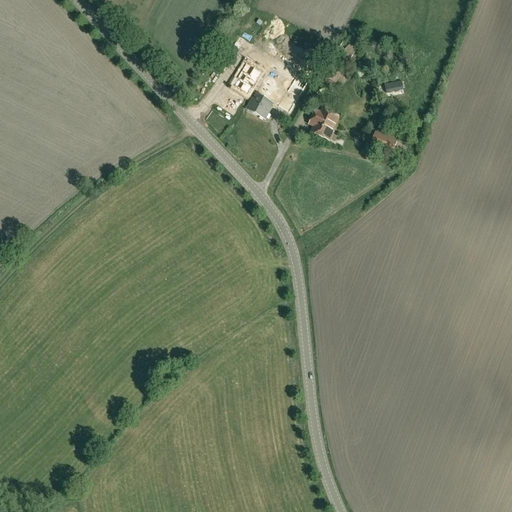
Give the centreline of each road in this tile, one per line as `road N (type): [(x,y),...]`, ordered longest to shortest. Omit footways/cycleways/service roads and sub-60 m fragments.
road 1 (unclassified): [(340,511),(313,427),(297,274),(277,221),(76,0)]
road 2 (track): [(0,286),(112,175),(196,127)]
